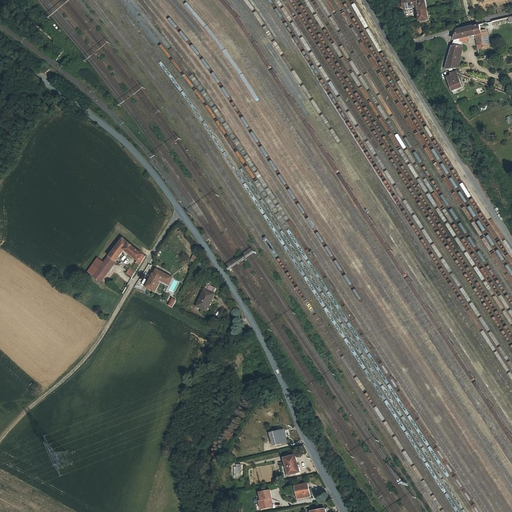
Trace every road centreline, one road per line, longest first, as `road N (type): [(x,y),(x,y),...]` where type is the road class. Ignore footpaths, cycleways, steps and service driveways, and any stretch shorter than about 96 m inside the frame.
road 1 (residential): [(345,511),(262,339),(179,210),(133,152),(0,50)]
road 2 (track): [(0,441),(89,354),(179,210)]
road 3 (unknown): [(372,0),(511,233)]
